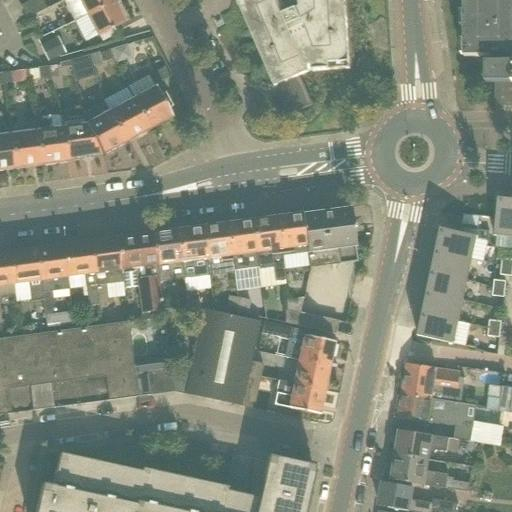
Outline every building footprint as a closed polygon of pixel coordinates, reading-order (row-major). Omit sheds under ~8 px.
[(42,0),(34,0),(23,6),(28,16),(46,7),(42,0)] [(110,0),(78,0),(86,16),(112,3),(110,0)] [(350,69),(345,0),(236,0),(275,87),(278,86),(290,115),(313,105),(300,76),(310,72),(312,72),(350,69)] [(511,63),(511,0),(464,0),(464,13),(467,13),(467,27),(464,27),(464,41),(467,41),(467,55),(465,55),(465,58),(492,57),(492,64),(486,64),(486,83),(499,83),(499,103),(511,102),(511,63)] [(97,37),(123,24),(112,3),(86,16),(97,37)] [(66,54),(58,38),(40,46),(46,59),(47,62),(66,54)] [(127,46),(112,50),(116,64),(131,59),(130,55),(127,46)] [(98,53),(90,55),(93,66),(102,63),(98,53)] [(87,68),(93,66),(90,55),(69,61),(70,67),(72,72),(87,68)] [(49,78),(57,77),(56,66),(48,68),(49,78)] [(48,68),(43,68),(39,69),(38,69),(39,79),(49,78),(48,68)] [(154,85),(169,77),(164,68),(149,76),(154,85)] [(12,83),(10,72),(2,73),(4,84),(12,83)] [(150,130),(172,118),(167,109),(172,107),(165,93),(160,95),(155,86),(155,87),(149,76),(126,88),(128,91),(132,99),(150,130)] [(150,130),(132,99),(128,91),(126,88),(103,101),(103,103),(108,112),(126,143),(150,130)] [(126,143),(108,112),(103,103),(84,114),(84,124),(85,124),(103,155),(115,149),(126,143)] [(85,124),(84,124),(84,114),(80,109),(79,109),(79,107),(65,109),(65,111),(62,117),(63,119),(64,128),(68,160),(103,155),(85,124)] [(36,119),(38,132),(42,166),(69,163),(68,160),(64,128),(63,119),(62,117),(60,117),(60,116),(36,119)] [(15,170),(42,166),(38,132),(11,135),(15,170)] [(0,171),(15,170),(11,135),(0,136),(0,171)] [(511,236),(511,200),(499,199),(494,235),(511,236)] [(339,265),(357,262),(355,247),(350,207),(301,214),(306,254),(308,268),(339,264),(339,265)] [(276,217),(282,257),(306,254),(301,214),(276,217)] [(276,217),(250,220),(257,268),(257,271),(272,269),(274,282),(285,281),(282,257),(276,217)] [(227,223),(233,272),(257,268),(250,220),(227,223)] [(234,273),(233,272),(227,223),(201,227),(208,277),(234,273)] [(185,280),(208,277),(201,227),(178,230),(185,280)] [(441,229),(436,251),(471,259),(476,237),(441,229)] [(152,233),(159,283),(185,280),(178,230),(152,233)] [(163,312),(159,283),(152,233),(115,238),(121,283),(123,283),(124,290),(137,288),(141,315),(163,312)] [(108,304),(106,285),(121,283),(115,238),(91,242),(100,305),(108,304)] [(65,245),(69,278),(83,276),(85,288),(88,307),(100,305),(91,242),(65,245)] [(69,278),(65,245),(38,249),(43,294),(42,294),(43,301),(45,316),(52,315),(54,305),(52,292),(70,290),(69,278)] [(43,301),(42,294),(43,294),(38,249),(11,252),(17,297),(17,302),(29,301),(29,303),(43,301)] [(436,251),(432,272),(467,280),(471,259),(436,251)] [(0,310),(0,299),(17,297),(11,252),(0,253),(0,324),(2,324),(0,310)] [(511,260),(502,260),(501,268),(511,268),(511,260)] [(511,268),(501,268),(501,276),(511,276),(511,268)] [(432,272),(427,293),(462,301),(467,280),(432,272)] [(494,281),(494,289),(505,290),(506,282),(494,281)] [(505,290),(494,289),(493,297),(505,298),(505,290)] [(427,293),(423,315),(458,322),(462,301),(427,293)] [(226,311),(237,313),(241,299),(229,297),(226,311)] [(251,301),(241,299),(237,313),(248,316),(251,301)] [(200,311),(198,300),(186,301),(188,312),(200,311)] [(188,312),(189,326),(200,324),(201,324),(204,311),(205,311),(204,310),(200,311),(188,312)] [(286,324),(298,327),(301,314),(285,310),(286,324)] [(200,324),(190,372),(186,395),(242,407),(249,376),(251,363),(260,323),(205,311),(204,311),(201,324),(200,324)] [(335,335),(338,322),(301,314),(298,327),(335,335)] [(453,345),(458,322),(423,315),(418,337),(453,345)] [(490,321),(489,329),(501,331),(502,323),(490,321)] [(137,397),(133,366),(127,323),(116,324),(89,328),(100,402),(137,397)] [(329,368),(334,343),(303,336),(301,332),(263,324),(261,334),(290,340),(286,359),(298,361),(329,368)] [(89,328),(42,334),(53,409),(100,402),(89,328)] [(501,331),(489,329),(488,337),(500,339),(501,331)] [(0,416),(33,412),(33,411),(53,409),(42,334),(0,339),(0,416)] [(170,369),(169,361),(133,366),(137,397),(151,396),(148,372),(159,370),(170,369)] [(324,392),(329,368),(298,361),(293,384),(292,385),(324,392)] [(263,365),(251,363),(249,376),(260,379),(263,365)] [(460,373),(409,366),(407,365),(402,395),(462,404),(465,378),(460,378),(460,373)] [(162,394),(173,393),(170,369),(159,370),(162,394)] [(173,393),(186,395),(190,372),(170,369),(173,393)] [(151,396),(162,394),(159,370),(148,372),(151,396)] [(242,407),(253,410),(260,379),(249,376),(242,407)] [(319,416),(324,392),(292,385),(293,384),(279,381),(274,406),(319,416)] [(511,388),(502,387),(501,399),(499,410),(510,412),(511,401),(511,388)] [(399,419),(456,427),(458,427),(462,404),(402,395),(399,419)] [(499,410),(501,399),(488,397),(486,410),(499,412),(499,410)] [(459,440),(470,441),(501,446),(504,428),(475,423),(474,423),(473,429),(458,427),(456,427),(454,439),(459,440)] [(448,453),(448,451),(458,452),(459,440),(454,439),(454,440),(400,431),(396,455),(430,460),(431,451),(448,453)] [(302,511),(313,467),(266,457),(265,461),(234,455),(234,451),(233,451),(225,488),(141,470),(140,472),(59,454),(51,487),(41,485),(34,511),(302,511)] [(455,478),(449,477),(449,476),(428,472),(430,460),(396,455),(392,481),(469,493),(470,484),(454,481),(455,478)] [(379,506),(410,511),(457,511),(459,504),(435,500),(434,505),(411,501),(413,488),(383,483),(379,506)]
